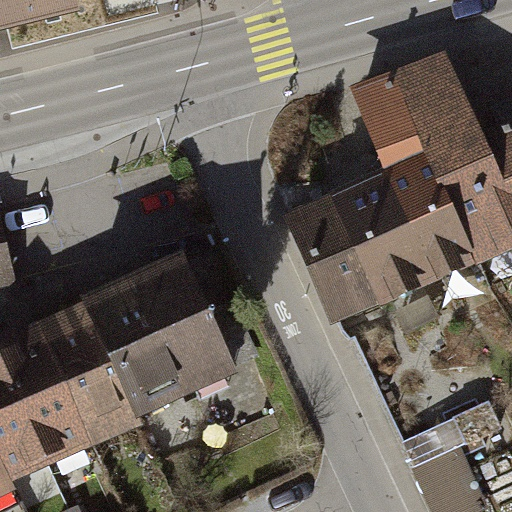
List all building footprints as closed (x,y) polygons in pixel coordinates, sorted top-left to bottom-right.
[(0,0),(0,52),(71,37),(64,5),(86,0),(0,0)] [(356,91),(391,158),(450,267),(511,234),(511,198),(470,119),(433,50),(356,91)] [(511,96),(470,119),(511,198),(511,96)] [(391,158),(351,179),(410,289),(450,267),(391,158)] [(351,179),(279,217),(337,327),(410,289),(351,179)] [(0,220),(0,289),(17,285),(0,220)] [(171,254),(76,296),(130,416),(225,373),(171,254)] [(76,296),(22,321),(80,449),(134,425),(130,416),(76,296)] [(22,321),(0,330),(0,484),(0,485),(80,449),(22,321)] [(466,441),(420,461),(441,511),(467,511),(491,502),(466,441)]
